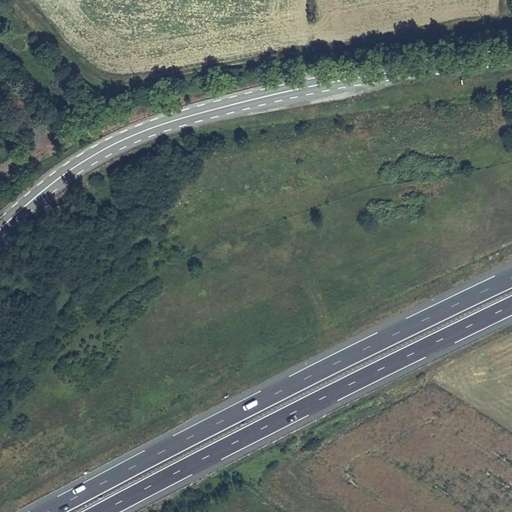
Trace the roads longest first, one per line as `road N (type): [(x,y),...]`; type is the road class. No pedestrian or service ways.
road 1 (primary): [(0,223),(47,180),(152,123),(365,71),(511,54)]
road 2 (motorway): [(511,277),(46,511)]
road 3 (motorway): [(100,511),(511,306)]
